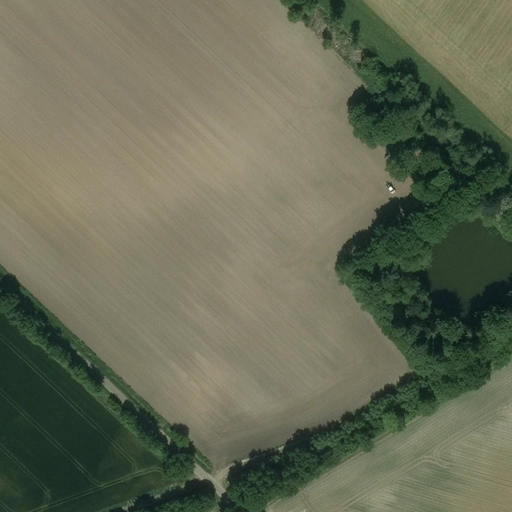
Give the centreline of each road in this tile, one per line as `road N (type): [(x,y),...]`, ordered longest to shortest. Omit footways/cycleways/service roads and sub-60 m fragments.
road 1 (unclassified): [(0,283),(242,511)]
road 2 (track): [(210,481),(320,436),(401,389)]
